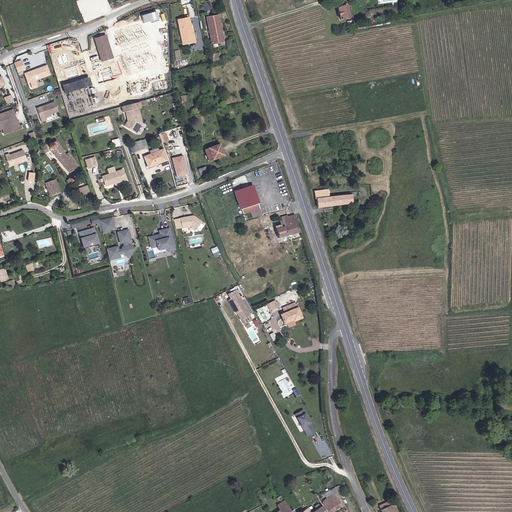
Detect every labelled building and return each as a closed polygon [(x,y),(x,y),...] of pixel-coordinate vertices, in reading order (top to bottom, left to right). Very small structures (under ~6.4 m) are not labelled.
[(355,0),(346,0),(347,3),(345,4),(347,16),(358,14),(355,0)] [(220,14),(206,17),(212,45),(225,43),(220,14)] [(191,17),(178,20),(182,41),(196,38),(195,28),(193,28),(191,17)] [(107,36),(95,39),(103,62),(114,59),(107,36)] [(217,53),(210,56),(212,62),(219,61),(217,53)] [(22,61),(15,63),(18,73),(25,70),(22,61)] [(25,73),(28,82),(30,82),(33,88),(37,87),(35,79),(41,77),(42,78),(50,75),(47,66),(39,69),(39,70),(31,72),(31,71),(25,73)] [(89,78),(64,85),(66,92),(91,84),(89,78)] [(15,95),(8,98),(10,104),(17,102),(15,95)] [(46,105),(40,107),(43,117),(58,112),(55,102),(47,105),(46,106),(46,105)] [(124,113),(126,113),(128,121),(125,125),(136,133),(143,125),(140,111),(143,111),(142,105),(123,108),(124,113)] [(21,127),(18,119),(14,120),(12,121),(8,111),(0,113),(0,123),(0,125),(7,123),(10,131),(21,127)] [(6,132),(10,131),(7,123),(0,125),(1,128),(4,127),(6,132)] [(53,144),(73,169),(79,164),(66,147),(61,136),(52,140),(53,144)] [(227,143),(230,142),(228,137),(214,141),(215,145),(212,147),(213,149),(216,149),(217,152),(228,148),(227,143)] [(119,138),(112,139),(114,147),(121,145),(119,138)] [(41,147),(46,153),(50,149),(45,143),(41,147)] [(13,147),(10,148),(13,159),(30,154),(26,144),(14,148),(13,147)] [(169,144),(151,150),(154,162),(172,155),(169,144)] [(175,157),(179,173),(189,170),(189,169),(190,169),(190,168),(186,154),(175,157)] [(97,166),(95,158),(85,161),(88,169),(97,166)] [(211,158),(204,160),(206,167),(213,164),(211,158)] [(199,168),(200,175),(207,174),(206,167),(199,168)] [(125,170),(104,176),(106,185),(119,181),(119,182),(128,180),(125,170)] [(29,171),(28,180),(34,182),(36,172),(29,171)] [(46,181),(49,195),(61,193),(58,178),(46,181)] [(81,197),(91,196),(89,185),(80,186),(81,197)] [(252,186),(233,191),(238,209),(240,208),(241,214),(258,208),(257,204),(258,203),(252,186)] [(328,189),(312,191),(314,209),(353,204),(352,194),(329,197),(328,189)] [(194,215),(174,220),(176,230),(191,227),(196,230),(203,222),(194,215)] [(286,217),(285,215),(279,217),(280,221),(278,221),(279,225),(273,227),(276,239),(298,232),(292,215),(286,217)] [(113,217),(101,221),(104,233),(110,232),(115,224),(113,217)] [(100,244),(95,227),(80,232),(84,247),(93,245),(96,245),(100,244)] [(177,250),(171,227),(158,231),(159,234),(147,237),(151,249),(159,247),(160,251),(167,249),(168,252),(177,250)] [(119,247),(108,249),(111,260),(122,257),(121,254),(124,253),(131,258),(137,248),(130,244),(129,241),(133,240),(130,229),(119,232),(122,243),(125,242),(126,245),(123,249),(120,250),(119,247)] [(0,265),(0,271),(4,271),(5,276),(12,275),(9,264),(0,265)] [(231,303),(229,304),(234,313),(237,311),(238,313),(236,314),(240,320),(249,315),(234,291),(227,295),(231,303)] [(273,302),(267,304),(269,310),(275,308),(273,302)] [(301,318),(293,303),(280,308),(282,313),(277,315),(282,325),(283,324),(286,328),(294,325),(292,323),(301,318)] [(321,427),(309,406),(301,410),(313,432),(321,427)] [(343,485),(340,480),(327,488),(330,494),(337,489),(343,485)] [(337,489),(330,494),(326,496),(335,509),(346,501),(337,489)] [(291,496),(283,501),(285,506),(288,511),(296,511),(294,509),(298,506),(291,496)] [(394,500),(385,504),(388,511),(398,511),(404,510),(400,501),(396,503),(394,500)] [(285,506),(283,501),(276,505),(279,510),(285,506)] [(327,501),(320,506),(316,509),(318,511),(330,511),(334,510),(327,501)]
